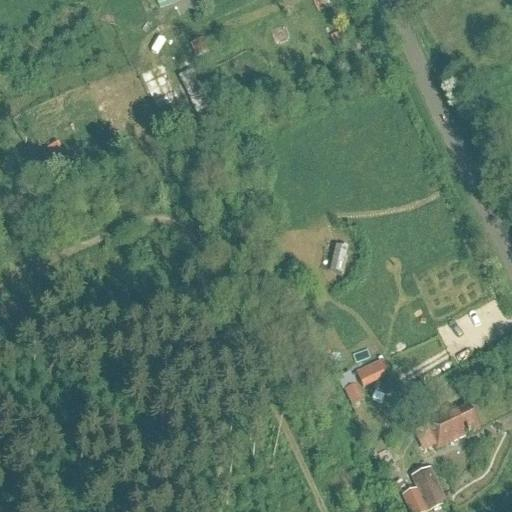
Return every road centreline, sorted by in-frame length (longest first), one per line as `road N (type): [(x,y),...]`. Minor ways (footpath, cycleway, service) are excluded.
road 1 (track): [(0,286),(135,225),(177,226),(190,236),(322,511)]
road 2 (unclassified): [(511,267),(385,0)]
